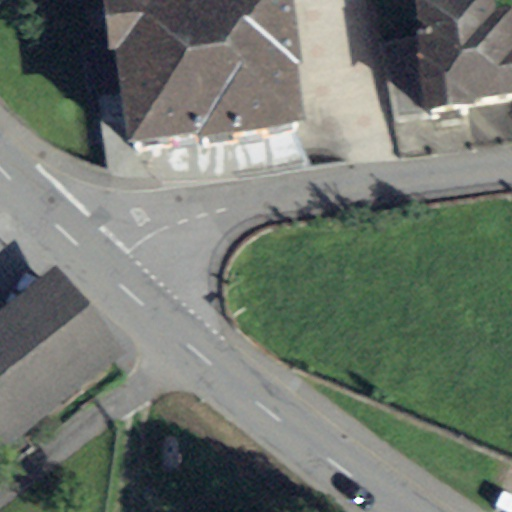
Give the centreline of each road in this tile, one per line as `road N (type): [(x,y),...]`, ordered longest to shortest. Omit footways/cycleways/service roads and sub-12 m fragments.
road 1 (residential): [(511,166),(103,271)]
road 2 (primary): [(396,511),(103,271)]
road 3 (track): [(146,314),(117,511)]
road 4 (primary): [(103,271),(0,161)]
